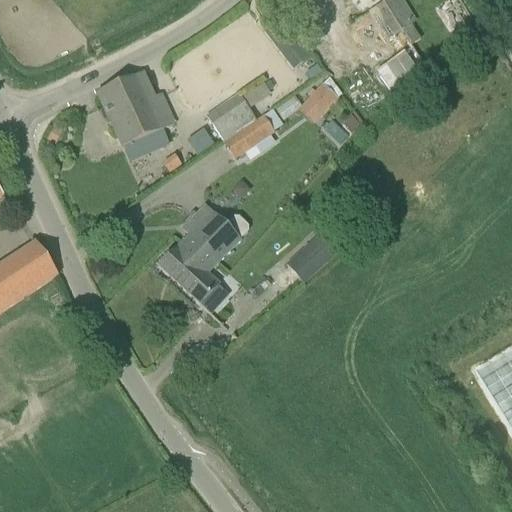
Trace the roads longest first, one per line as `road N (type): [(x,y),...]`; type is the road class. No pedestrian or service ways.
road 1 (unclassified): [(180,455),(76,286),(2,121)]
road 2 (unclassified): [(2,121),(146,53),(229,0)]
